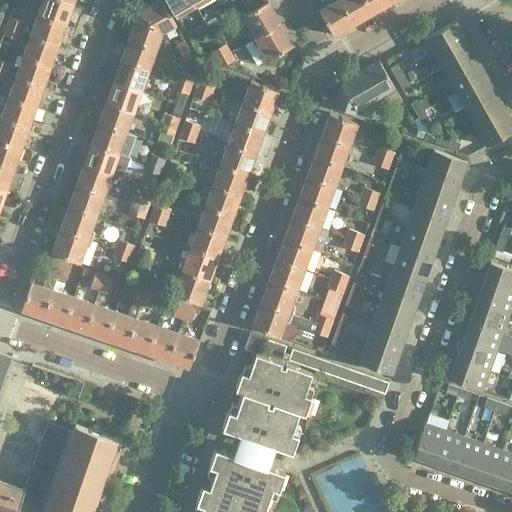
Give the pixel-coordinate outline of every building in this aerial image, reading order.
[(65,0),(40,0),(36,13),(66,24),(73,3),(65,0)] [(161,0),(157,0),(141,10),(159,41),(162,33),(176,25),(163,2),(161,0)] [(166,0),(176,17),(196,6),(192,0),(166,0)] [(240,16),(253,37),(280,22),(267,0),(266,0),(263,2),(256,6),(240,16)] [(324,6),(319,9),(333,34),(353,23),(340,0),(332,0),(324,5),(324,6)] [(365,0),(340,0),(353,23),(372,12),(365,0)] [(390,0),(365,0),(372,12),(391,1),(390,0)] [(232,4),(223,9),(228,18),(237,13),(232,4)] [(223,9),(214,14),(219,23),(228,18),(223,9)] [(138,12),(128,40),(156,50),(159,41),(141,10),(138,12)] [(36,13),(29,34),(58,44),(66,24),(36,13)] [(21,22),(9,18),(6,26),(18,30),(21,22)] [(455,20),(424,38),(435,56),(465,39),(455,20)] [(280,22),(253,37),(265,59),(277,52),(278,53),(282,50),(282,49),(292,44),(280,22)] [(205,23),(194,29),(198,36),(209,29),(205,23)] [(18,30),(5,27),(2,34),(15,38),(18,30)] [(29,34),(21,54),(51,65),(58,44),(29,34)] [(465,39),(435,56),(445,74),(475,56),(465,39)] [(128,40),(121,61),(149,71),(156,50),(128,40)] [(192,56),(183,40),(175,44),(183,60),(192,56)] [(210,53),(214,61),(230,51),(226,44),(210,53)] [(214,61),(219,69),(235,60),(230,51),(214,61)] [(21,54),(14,75),(44,86),(51,65),(21,54)] [(475,56),(445,74),(455,91),(485,74),(475,56)] [(395,89),(378,60),(340,81),(332,104),(369,117),(377,113),(371,103),(395,89)] [(121,61),(113,81),(141,91),(149,71),(121,61)] [(390,68),(396,79),(403,75),(397,64),(390,68)] [(177,71),(175,79),(191,85),(195,77),(177,71)] [(485,74),(455,91),(465,109),(495,92),(485,74)] [(14,75),(6,96),(36,106),(44,86),(14,75)] [(396,79),(403,89),(410,85),(403,75),(396,79)] [(180,91),(188,94),(191,85),(175,79),(172,88),(180,91)] [(198,79),(195,87),(211,94),(215,85),(198,79)] [(247,84),(241,100),(270,110),(277,90),(267,86),(267,85),(261,83),(261,84),(250,80),(248,85),(247,84)] [(113,81),(106,102),(134,112),(141,91),(113,81)] [(192,96),(202,99),(209,102),(212,94),(211,94),(195,87),(192,96)] [(184,106),(188,94),(180,91),(176,103),(184,106)] [(495,92),(465,109),(475,127),(505,109),(495,92)] [(6,96),(0,113),(0,116),(29,127),(36,106),(6,96)] [(417,114),(424,110),(431,106),(425,97),(412,106),(417,114)] [(241,100),(233,121),(262,131),(270,110),(241,100)] [(106,102),(98,123),(126,133),(134,112),(106,102)] [(171,116),(179,119),(184,106),(176,103),(171,116)] [(511,121),(505,109),(475,127),(485,145),(511,129),(511,121)] [(417,114),(423,125),(430,121),(424,110),(417,114)] [(163,113),(161,120),(177,126),(180,119),(179,119),(171,116),(163,113)] [(328,113),(320,134),(350,144),(356,128),(354,128),(355,123),(344,119),(339,117),(339,118),(328,113)] [(0,116),(0,140),(21,148),(29,127),(0,116)] [(161,120),(158,128),(174,134),(177,126),(161,120)] [(233,121),(226,142),(255,153),(262,131),(233,121)] [(185,122),(182,130),(198,136),(201,128),(185,122)] [(98,123),(91,143),(119,153),(128,156),(135,136),(126,133),(98,123)] [(179,139),(191,143),(195,145),(198,136),(182,130),(179,139)] [(320,134),(313,155),(342,165),(350,144),(320,134)] [(433,143),(445,147),(448,139),(436,135),(433,143)] [(445,147),(456,151),(459,143),(448,139),(445,147)] [(0,140),(0,163),(14,169),(21,148),(0,140)] [(226,142),(218,163),(247,173),(255,153),(226,142)] [(84,164),(112,174),(122,177),(129,157),(128,156),(119,153),(91,143),(84,164)] [(377,146),(374,154),(390,161),(394,152),(377,146)] [(401,147),(397,159),(405,161),(409,150),(401,147)] [(433,149),(426,168),(459,180),(466,161),(433,149)] [(374,154),(371,163),(387,169),(390,161),(374,154)] [(148,155),(146,162),(162,169),(165,161),(148,155)] [(313,155),(305,175),(335,186),(342,165),(313,155)] [(146,162),(143,170),(160,176),(162,169),(146,162)] [(170,162),(167,170),(184,176),(187,168),(170,162)] [(0,163),(0,187),(7,189),(14,169),(0,163)] [(218,163),(211,184),(240,194),(247,173),(218,163)] [(84,164),(77,184),(104,194),(112,174),(84,164)] [(394,167),(390,178),(398,181),(402,169),(394,167)] [(426,168),(419,187),(452,199),(459,180),(426,168)] [(167,170),(165,179),(181,185),(184,176),(167,170)] [(305,175),(298,196),(327,206),(335,186),(305,175)] [(390,178),(386,189),(394,192),(398,181),(390,178)] [(77,184),(69,206),(97,216),(104,194),(77,184)] [(211,184),(203,204),(232,215),(240,194),(211,184)] [(362,187),(359,195),(375,202),(378,193),(362,187)] [(419,187),(412,207),(445,219),(452,199),(419,187)] [(359,195),(356,204),(372,210),(375,202),(359,195)] [(133,196),(131,203),(147,210),(150,202),(133,196)] [(298,196),(290,216),(320,227),(327,206),(298,196)] [(156,201),(153,209),(170,215),(173,207),(156,201)] [(130,203),(128,211),(145,217),(147,210),(131,203),(130,203)] [(203,204),(196,225),(225,235),(232,215),(203,204)] [(380,205),(376,216),(384,219),(388,208),(380,205)] [(69,206),(61,229),(89,239),(97,216),(69,206)] [(412,207),(405,226),(438,238),(445,219),(412,207)] [(153,209),(150,217),(167,223),(170,215),(153,209)] [(290,216),(283,238),(312,248),(320,227),(290,216)] [(376,216),(372,228),(380,230),(384,219),(376,216)] [(196,225),(188,246),(217,256),(225,235),(196,225)] [(405,226),(398,245),(432,257),(438,238),(405,226)] [(502,226),(498,237),(505,240),(509,229),(502,226)] [(384,233),(372,228),(369,236),(377,238),(382,240),(384,233)] [(89,239),(61,229),(53,252),(81,262),(89,239)] [(347,229),(344,237),(360,243),(363,235),(347,229)] [(369,236),(362,255),(370,257),(377,238),(369,236)] [(344,237),(340,245),(357,251),(360,243),(344,237)] [(498,237),(491,255),(510,262),(511,256),(511,255),(501,251),(505,240),(498,237)] [(283,238),(275,258),(305,269),(312,248),(283,238)] [(116,243),(114,247),(132,253),(133,249),(135,245),(117,239),(116,243)] [(398,245),(392,265),(425,277),(432,257),(398,245)] [(188,246),(180,269),(209,280),(217,256),(188,246)] [(113,250),(111,256),(129,262),(131,256),(132,253),(114,247),(113,250)] [(154,254),(137,248),(135,255),(152,261),(154,254)] [(152,261),(135,255),(132,262),(149,268),(152,261)] [(362,255),(358,266),(366,269),(370,257),(362,255)] [(53,257),(48,273),(51,275),(56,276),(62,260),(58,259),(53,257)] [(275,258),(268,278),(297,289),(305,269),(275,258)] [(62,260),(56,276),(66,279),(71,264),(71,263),(62,260)] [(511,269),(489,261),(482,281),(511,291),(511,269)] [(392,265),(385,284),(418,296),(425,277),(392,265)] [(180,269),(173,289),(174,289),(173,294),(183,298),(189,300),(200,304),(209,280),(180,269)] [(332,270),(329,278),(346,284),(349,276),(332,270)] [(95,272),(89,287),(98,291),(104,276),(95,272)] [(104,276),(98,291),(107,294),(112,279),(104,276)] [(268,278),(260,301),(289,312),(297,289),(268,278)] [(329,278),(326,286),(343,293),(346,284),(329,278)] [(36,283),(30,281),(30,282),(30,283),(27,293),(26,293),(25,298),(21,309),(43,317),(55,283),(44,279),(42,285),(36,282),(36,283)] [(352,281),(348,293),(356,296),(360,284),(352,281)] [(511,291),(482,281),(476,300),(509,312),(511,302),(511,291)] [(55,283),(43,317),(63,324),(73,295),(62,291),(64,286),(55,283)] [(385,284),(378,303),(411,315),(418,296),(385,284)] [(136,287),(130,302),(139,305),(145,290),(136,287)] [(145,290),(139,305),(148,308),(154,293),(145,290)] [(348,293),(344,304),(352,307),(356,296),(348,293)] [(73,295),(63,324),(84,331),(94,303),(73,295)] [(178,301),(172,316),(182,319),(188,304),(186,303),(178,300),(178,301)] [(476,300),(469,320),(502,331),(509,312),(476,300)] [(115,310),(105,338),(126,346),(136,317),(135,317),(139,305),(130,302),(130,301),(125,313),(115,310)] [(260,301),(251,326),(262,330),(262,331),(267,332),(279,336),(280,332),(281,333),(285,322),(327,337),(330,328),(313,322),(289,313),(289,312),(260,301)] [(94,303),(84,331),(105,338),(115,310),(94,303)] [(378,303),(371,323),(404,335),(411,315),(378,303)] [(188,304),(182,319),(190,322),(196,307),(188,304)] [(313,322),(330,328),(334,319),(317,313),(313,322)] [(341,313),(338,320),(346,323),(348,316),(341,313)] [(136,317),(126,346),(147,353),(157,324),(136,317)] [(338,320),(334,331),(342,334),(346,323),(338,320)] [(469,320),(462,339),(495,351),(502,331),(469,320)] [(371,323),(364,342),(397,354),(404,335),(371,323)] [(157,324),(147,353),(168,360),(177,331),(157,324)] [(177,331),(168,360),(188,367),(192,356),(193,356),(195,351),(194,351),(198,341),(199,341),(199,340),(194,338),(194,337),(177,331)] [(263,337),(249,331),(243,348),(255,352),(257,353),(263,337)] [(334,331),(330,342),(338,345),(342,334),(334,331)] [(269,353),(273,341),(267,339),(263,351),(269,353)] [(462,339),(455,358),(488,370),(495,351),(462,339)] [(279,343),(273,341),(269,353),(275,355),(279,343)] [(364,342),(357,361),(391,373),(397,354),(364,342)] [(286,345),(279,343),(275,355),(281,357),(286,345)] [(298,350),(291,348),(287,359),(294,362),(298,350)] [(304,353),(298,350),(294,362),(300,364),(304,353)] [(281,362),(257,353),(255,352),(247,374),(241,372),(234,390),(241,392),(234,411),(227,409),(221,427),(291,451),(297,434),(291,431),(297,412),(304,414),(310,396),(304,394),(311,372),(285,363),(284,367),(280,366),(281,362)] [(0,384),(10,356),(0,353),(0,384)] [(311,355),(304,353),(300,364),(307,366),(311,355)] [(317,357),(311,355),(307,366),(313,369),(317,357)] [(317,357),(313,369),(320,371),(324,359),(317,357)] [(455,358),(448,378),(481,390),(488,370),(455,358)] [(324,359),(320,371),(326,373),(330,362),(324,359)] [(330,362),(326,373),(333,375),(336,364),(330,362)] [(336,364),(333,375),(339,377),(343,366),(336,364)] [(343,366),(339,377),(345,380),(349,368),(343,366)] [(349,368),(345,380),(352,382),(356,371),(349,368)] [(356,371),(352,382),(358,384),(362,373),(356,371)] [(362,373),(358,384),(365,387),(369,375),(362,373)] [(369,375),(365,387),(371,389),(375,377),(369,375)] [(371,389),(378,391),(382,380),(375,377),(371,389)] [(382,380),(378,391),(384,393),(388,382),(382,380)] [(447,384),(444,392),(456,396),(459,388),(447,384)] [(459,388),(456,396),(467,400),(470,392),(459,388)] [(497,401),(486,397),(483,405),(494,409),(497,401)] [(497,401),(494,409),(506,413),(509,405),(497,401)] [(0,511),(97,511),(121,446),(115,444),(117,438),(74,424),(72,430),(47,421),(23,488),(0,480),(0,511)] [(424,422),(412,455),(432,462),(444,429),(424,422)] [(444,429),(432,462),(452,469),(464,436),(444,429)] [(464,436),(452,469),(471,476),(482,443),(464,436)] [(482,443),(471,476),(490,483),(502,450),(482,443)] [(235,454),(214,447),(208,465),(215,467),(208,486),(201,484),(195,502),(202,504),(199,511),(269,511),(271,508),(265,506),(271,487),(278,489),(284,471),(263,464),(265,457),(266,458),(266,457),(258,452),(250,448),(237,445),(237,446),(238,446),(235,454)] [(511,453),(502,450),(490,483),(509,489),(511,479),(511,453)]
